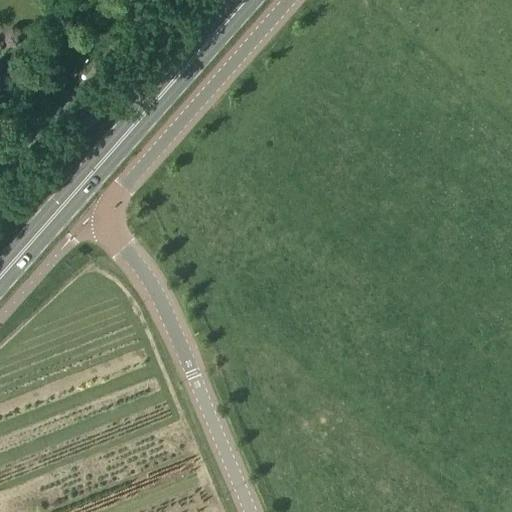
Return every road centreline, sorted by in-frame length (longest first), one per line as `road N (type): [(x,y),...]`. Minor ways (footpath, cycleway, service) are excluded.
road 1 (residential): [(249,511),(154,292),(107,217),(114,197),(291,0)]
road 2 (secondary): [(0,280),(243,0)]
